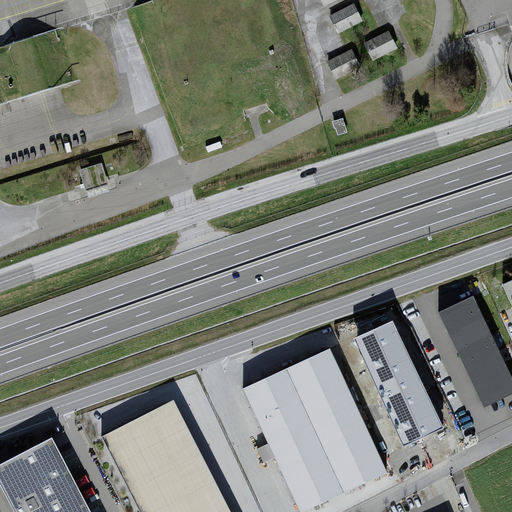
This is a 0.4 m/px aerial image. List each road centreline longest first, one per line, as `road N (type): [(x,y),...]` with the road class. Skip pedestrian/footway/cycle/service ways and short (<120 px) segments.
road 1 (tertiary): [(0,427),(511,247)]
road 2 (motorway): [(0,365),(511,188)]
road 3 (motorway): [(511,160),(0,337)]
road 4 (unclassified): [(511,115),(0,283)]
road 5 (unclassified): [(358,511),(511,434)]
